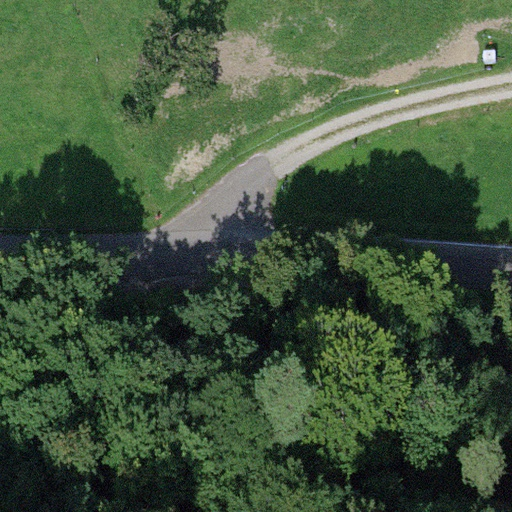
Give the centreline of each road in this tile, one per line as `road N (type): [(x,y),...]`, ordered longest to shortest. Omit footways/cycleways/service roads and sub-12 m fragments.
road 1 (tertiary): [(511,288),(215,268),(0,268)]
road 2 (track): [(215,268),(262,174),(370,126),(511,102)]
